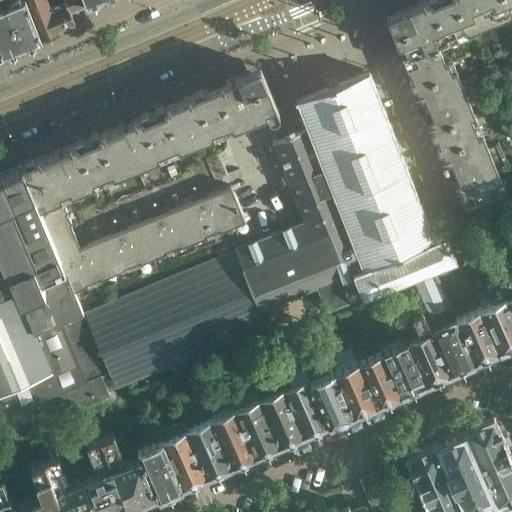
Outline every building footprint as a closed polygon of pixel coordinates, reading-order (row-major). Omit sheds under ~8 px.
[(42,38),(25,0),(4,0),(0,1),(0,45),(3,54),(42,38)] [(49,5),(46,0),(25,0),(42,38),(59,31),(58,28),(62,26),(75,21),(72,14),(78,12),(75,7),(86,2),(85,0),(61,0),(53,3),(49,5)] [(437,42),(454,35),(439,0),(422,0),(385,15),(411,76),(445,62),(437,42)] [(506,14),(500,0),(439,0),(454,35),(506,14)] [(511,0),(500,0),(506,14),(511,11),(511,0)] [(482,100),(472,76),(461,80),(456,69),(452,71),(448,61),(445,62),(411,76),(420,99),(424,98),(433,118),(428,120),(429,121),(470,105),(482,100)] [(279,112),(265,78),(260,66),(226,80),(243,122),(266,112),(267,116),(268,117),(269,118),(270,119),(272,120),(274,120),(275,119),(277,118),(278,117),(279,116),(279,115),(279,114),(279,113),(279,112)] [(435,238),(369,71),(297,100),(307,126),(272,140),(304,220),(235,248),(259,310),(317,286),(326,311),(409,277),(422,307),(449,370),(474,359),(455,315),(454,315),(434,267),(456,258),(447,233),(435,238)] [(243,122),(226,80),(220,83),(148,112),(164,154),(214,134),(236,124),(243,122)] [(508,164),(503,152),(498,140),(487,145),(470,105),(429,121),(446,164),(451,162),(459,182),(455,184),(464,207),(502,192),(497,182),(501,180),(497,169),(508,164)] [(164,154),(148,112),(88,136),(105,178),(164,154)] [(256,127),(253,120),(246,123),(249,130),(256,127)] [(60,196),(95,182),(105,178),(88,136),(22,164),(55,243),(75,235),(71,223),(71,221),(69,216),(67,215),(66,213),(67,210),(65,205),(63,204),(60,196)] [(180,187),(229,175),(224,154),(191,163),(194,176),(154,186),(157,199),(169,196),(167,188),(172,187),(175,196),(182,194),(180,187)] [(118,398),(83,310),(74,289),(55,243),(22,164),(0,172),(0,442),(45,424),(46,427),(118,398)] [(245,219),(231,184),(202,196),(216,231),(245,219)] [(216,231),(202,196),(181,204),(196,239),(216,231)] [(196,239),(181,204),(161,213),(175,248),(196,239)] [(175,248),(161,213),(141,221),(155,256),(175,248)] [(155,256),(141,221),(120,229),(135,264),(155,256)] [(135,264),(120,229),(100,237),(114,273),(135,264)] [(94,281),(80,246),(75,235),(55,243),(74,289),(94,281)] [(114,273),(100,237),(80,246),(94,281),(114,273)] [(261,318),(233,251),(84,311),(115,385),(264,325),(261,318)] [(511,273),(511,272),(499,278),(511,306),(511,273)] [(511,342),(511,306),(499,278),(486,283),(493,298),(479,304),(498,349),(511,342)] [(498,349),(479,304),(455,315),(474,359),(498,349)] [(449,370),(422,307),(413,311),(421,330),(405,337),(425,381),(449,370)] [(279,325),(274,313),(261,318),(264,325),(265,325),(267,330),(279,325)] [(425,381),(405,337),(398,321),(374,330),(381,347),(400,391),(425,381)] [(399,392),(400,391),(381,347),(358,357),(377,402),(378,401),(384,398),(384,399),(392,395),(399,392)] [(377,402),(358,357),(354,349),(329,359),(352,413),(353,412),(360,409),(368,406),(368,405),(374,402),(375,403),(377,402)] [(352,413),(329,359),(305,368),(306,371),(328,422),(329,422),(350,413),(352,413)] [(328,422),(306,371),(303,372),(300,370),(291,373),(291,377),(282,381),(284,386),(303,433),(304,433),(305,432),(312,429),(312,430),(320,426),(319,426),(326,423),(326,424),(327,423),(328,422)] [(303,433),(284,386),(282,381),(280,378),(257,388),(258,390),(260,395),(279,444),(281,443),(287,440),(287,441),(295,437),(301,434),(303,433)] [(279,444),(260,395),(258,390),(256,391),(250,388),(237,394),(235,400),(233,400),(236,407),(256,454),(257,454),(257,453),(263,451),(271,448),(271,447),(277,445),(279,444)] [(256,454),(236,407),(211,417),(232,465),(233,464),(239,461),(247,458),(253,455),(254,455),(255,454),(256,454)] [(511,456),(506,443),(502,435),(494,416),(463,429),(464,431),(495,504),(496,505),(511,498),(511,456)] [(232,465),(211,417),(187,427),(208,475),(215,472),(223,469),(223,468),(231,465),(232,465)] [(208,475),(187,427),(163,437),(183,486),(184,485),(191,482),(191,483),(198,480),(198,479),(205,476),(205,477),(206,476),(206,475),(208,475)] [(476,511),(495,504),(464,431),(437,443),(467,511),(476,511)] [(155,491),(140,453),(121,461),(120,457),(124,456),(113,432),(100,437),(129,508),(142,503),(140,497),(155,491)] [(119,511),(129,508),(100,437),(88,443),(96,461),(80,467),(84,476),(98,511),(103,511),(114,508),(115,511),(119,511)] [(183,486),(163,437),(137,447),(140,453),(155,491),(157,496),(158,496),(159,496),(159,497),(160,496),(166,493),(167,493),(173,490),(174,490),(180,487),(181,487),(182,487),(181,486),(183,486)] [(467,511),(437,443),(436,441),(405,454),(430,511),(429,511),(467,511)] [(98,511),(84,476),(65,484),(64,480),(67,479),(58,455),(45,460),(65,511),(98,511)] [(65,511),(45,460),(32,466),(42,489),(45,488),(47,492),(28,500),(33,511),(65,511)] [(383,468),(374,472),(383,494),(397,488),(387,466),(384,467),(383,468)] [(374,472),(344,485),(353,506),(367,500),(370,506),(371,506),(373,511),(391,511),(383,494),(374,472)] [(33,511),(28,500),(11,507),(9,503),(12,502),(2,478),(0,479),(0,511),(33,511)]
